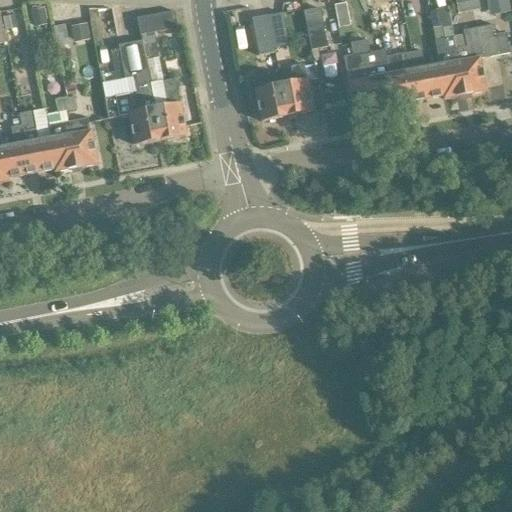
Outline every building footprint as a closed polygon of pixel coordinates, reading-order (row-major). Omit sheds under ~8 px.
[(461,0),(464,14),(480,11),(478,0),(461,0)] [(335,7),(339,30),(351,28),(347,5),(335,7)] [(44,9),(31,12),(34,28),(47,26),(44,9)] [(304,13),(312,52),(328,49),(320,10),(304,13)] [(142,43),(146,61),(159,59),(154,35),(178,30),(175,13),(138,20),(142,43)] [(14,16),(3,19),(6,32),(17,29),(14,16)] [(275,55),(274,49),(268,17),(252,20),(259,58),(275,55)] [(70,46),(66,26),(54,28),(58,48),(70,46)] [(86,26),(72,28),(75,44),(89,42),(86,26)] [(454,38),(465,98),(486,93),(480,61),(510,56),(506,35),(496,36),(495,27),(464,32),(464,36),(455,38),(454,38)] [(454,38),(455,38),(453,28),(443,29),(445,41),(435,42),(440,67),(436,67),(442,99),(443,99),(444,102),(465,98),(454,38)] [(368,42),(363,43),(376,114),(397,110),(397,107),(391,76),(388,60),(386,52),(370,54),(368,42)] [(151,86),(146,61),(142,43),(120,47),(126,79),(136,77),(140,95),(104,102),(108,121),(120,119),(129,117),(135,147),(161,142),(150,86),(151,86)] [(355,118),(376,114),(363,43),(351,45),(353,57),(344,59),(355,118)] [(442,99),(436,67),(425,69),(422,52),(411,54),(420,103),(442,99)] [(404,73),(391,76),(397,107),(398,107),(420,103),(411,54),(410,54),(401,56),(401,58),(404,73)] [(281,87),(287,119),(313,114),(304,66),(291,69),(294,84),(281,87)] [(287,119),(281,87),(269,89),(266,74),(253,76),(256,93),(255,93),(261,124),(287,119)] [(150,86),(161,142),(187,137),(181,107),(180,107),(175,81),(164,83),(151,86),(150,86)] [(66,89),(67,98),(76,96),(75,87),(66,89)] [(68,112),(78,110),(75,98),(68,99),(66,100),(68,112)] [(56,102),(57,108),(58,114),(68,112),(66,100),(56,102)] [(33,113),(20,115),(20,116),(21,119),(22,127),(32,176),(54,172),(48,140),(39,142),(33,113)] [(21,119),(12,121),(13,128),(22,127),(21,119)] [(68,124),(77,171),(98,166),(91,129),(89,129),(87,120),(68,124)] [(77,171),(68,124),(49,127),(50,131),(46,132),(54,172),(55,172),(55,175),(77,171)] [(10,180),(32,176),(22,127),(13,128),(12,129),(15,146),(4,148),(10,180)] [(10,180),(4,148),(2,149),(0,138),(0,185),(9,183),(9,180),(10,180)]
